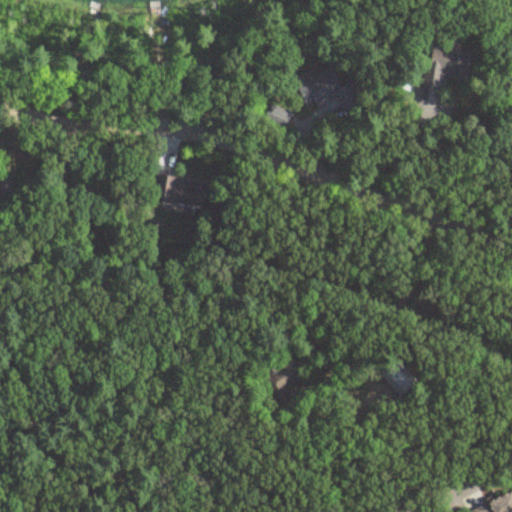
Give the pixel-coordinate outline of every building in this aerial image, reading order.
[(428,47),(422,84),(439,87),(441,77),(465,81),(469,55),(428,47)] [(305,110),(337,96),(342,108),(354,103),(346,83),(338,87),(330,68),(294,83),(305,110)] [(261,119),(283,128),(290,113),(267,103),(261,119)] [(0,201),(3,203),(13,179),(0,174),(0,201)] [(161,203),(201,206),(204,180),(163,176),(161,203)] [(260,367),(271,404),(293,397),(289,385),(304,380),(297,356),(260,367)] [(465,510),(465,511),(509,511),(511,511),(511,491),(511,490),(465,510)]
